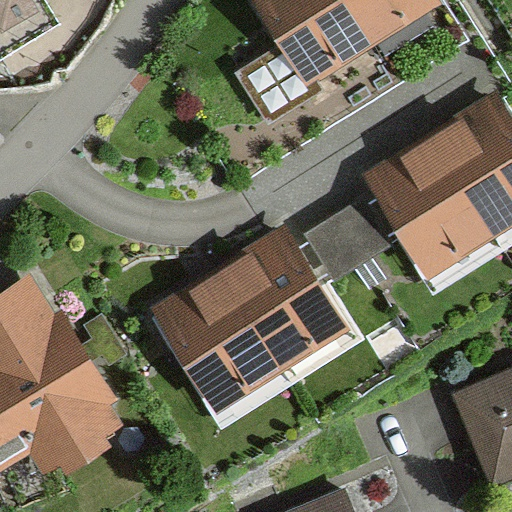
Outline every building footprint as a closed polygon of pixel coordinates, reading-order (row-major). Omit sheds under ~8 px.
[(0,0),(0,50),(43,23),(28,0),(0,0)] [(313,89),(305,76),(365,38),(340,0),(256,0),(284,44),(236,74),(264,120),(313,89)] [(425,0),(340,0),(365,38),(425,0)] [(511,137),(489,102),(429,140),(485,229),(511,211),(511,137)] [(425,267),(485,229),(429,140),(369,178),(425,267)] [(278,235),(218,273),(274,362),(334,324),(278,235)] [(213,400),(274,362),(218,273),(157,311),(213,400)] [(47,327),(21,286),(0,299),(0,324),(14,347),(0,355),(0,456),(28,439),(41,460),(105,420),(92,399),(101,393),(55,321),(47,327)] [(511,370),(453,395),(489,480),(511,470),(511,370)] [(347,511),(340,494),(298,511),(347,511)]
